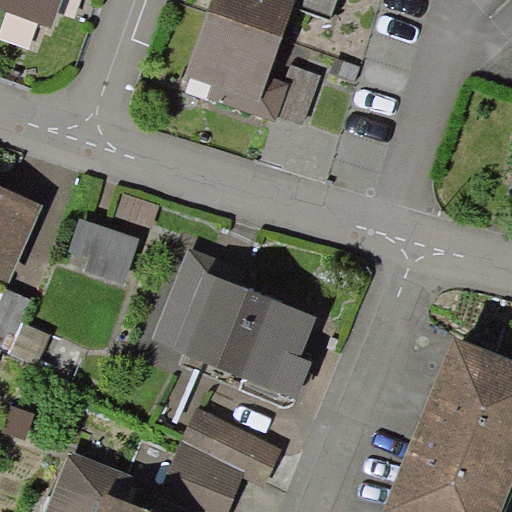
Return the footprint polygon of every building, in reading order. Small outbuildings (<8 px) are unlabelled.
[(62,0),(0,0),(0,9),(52,27),(62,0)] [(211,0),(208,10),(282,37),(293,6),(330,19),(336,0),(211,0)] [(268,76),(282,37),(208,10),(185,76),(212,85),(207,98),(275,122),(278,116),(289,84),(284,82),(268,76)] [(360,66),(336,58),(330,72),(354,81),(360,66)] [(321,75),(290,64),(284,82),(289,84),(278,116),(304,125),(321,75)] [(180,88),(207,98),(212,85),(185,76),(180,88)] [(44,204),(0,184),(0,276),(9,281),(44,204)] [(139,239),(80,217),(67,251),(88,259),(84,270),(122,284),(139,239)] [(221,278),(227,263),(189,248),(152,338),(173,346),(172,348),(244,377),(296,399),(311,361),(300,356),(317,317),(221,278)] [(0,300),(0,347),(9,351),(21,321),(30,299),(5,289),(0,300)] [(9,351),(8,353),(38,365),(51,334),(21,321),(9,351)] [(500,511),(511,484),(511,359),(455,337),(383,511),(386,511),(500,511)] [(294,403),(296,399),(244,377),(240,389),(280,407),(285,407),(290,406),(292,405),(294,403)] [(197,406),(182,441),(245,471),(242,477),(264,487),(282,448),(197,406)] [(245,471),(182,441),(157,496),(192,511),(226,511),(242,477),(245,471)] [(154,511),(126,500),(135,478),(70,451),(45,511),(154,511)]
